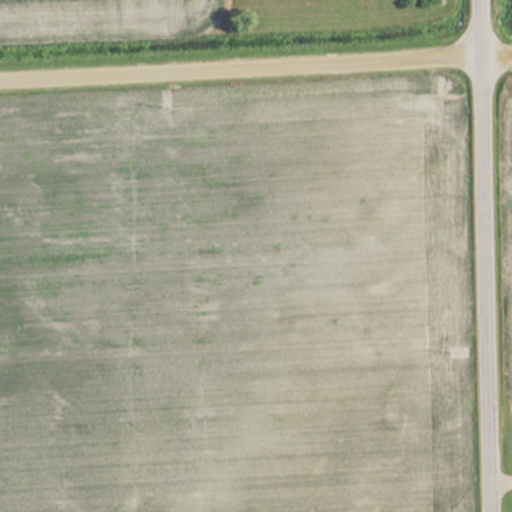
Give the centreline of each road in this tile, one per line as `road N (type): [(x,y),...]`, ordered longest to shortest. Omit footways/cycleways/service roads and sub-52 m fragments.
road 1 (residential): [(0,85),(511,60)]
road 2 (residential): [(492,511),(482,0)]
